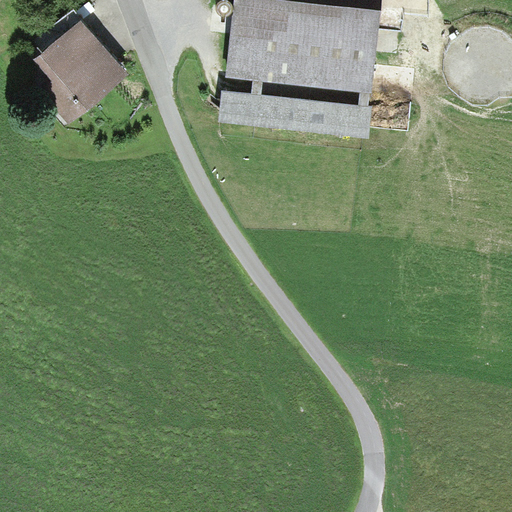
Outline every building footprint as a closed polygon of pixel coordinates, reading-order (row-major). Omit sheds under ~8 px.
[(229,0),(213,0),(214,5),(220,9),(227,8),(230,1),(229,0)] [(376,0),(233,0),(226,69),(367,84),(376,0)] [(129,64),(80,10),(33,52),(52,73),(41,83),(71,116),(129,64)] [(393,14),(385,13),(378,18),(378,27),(385,32),(394,30),(397,22),(393,14)] [(368,101),(221,86),(218,114),(365,129),(368,101)]
